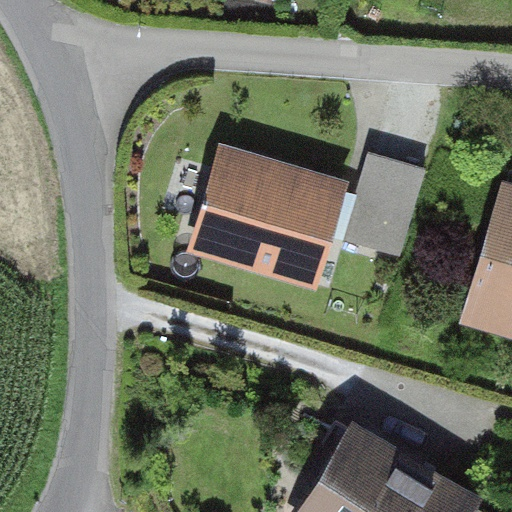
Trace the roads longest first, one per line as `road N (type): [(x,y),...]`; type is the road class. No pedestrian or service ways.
road 1 (residential): [(69,43),(87,212),(89,432),(71,511)]
road 2 (residential): [(69,43),(511,76)]
